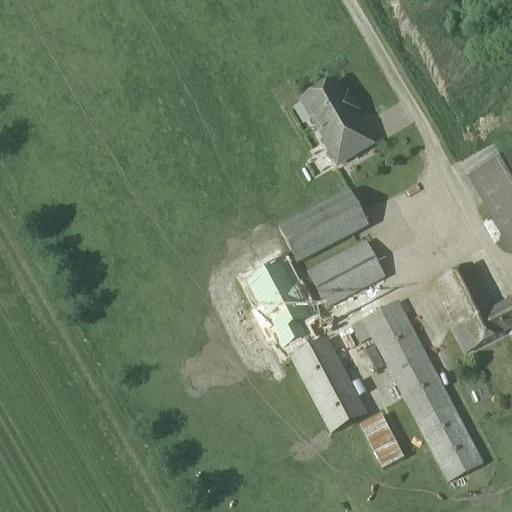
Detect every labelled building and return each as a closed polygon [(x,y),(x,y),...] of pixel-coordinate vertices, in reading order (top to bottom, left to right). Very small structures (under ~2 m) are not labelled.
[(327,146),(339,166),(370,148),(359,129),(356,115),(355,114),(359,112),(349,94),(344,96),(336,82),(306,99),(317,118),(313,121),(328,145),(327,146)] [(511,155),(467,179),(511,255),(511,254),(511,155)] [(350,192),(278,229),(298,267),(369,229),(350,192)] [(422,259),(446,232),(422,211),(398,238),(422,259)] [(307,275),(316,291),(325,308),(326,311),(386,280),(366,243),(307,275)] [(454,332),(466,356),(506,335),(505,332),(511,328),(511,306),(510,302),(494,310),(472,266),(434,285),(457,331),(454,332)] [(279,269),(246,286),(260,313),(264,311),(277,335),(274,337),(283,353),(304,341),(297,327),(303,323),(295,308),(299,306),(279,269)] [(372,340),(446,486),(484,467),(398,303),(352,328),(360,346),(372,340)] [(329,342),(290,362),(330,437),(368,416),(329,342)]
